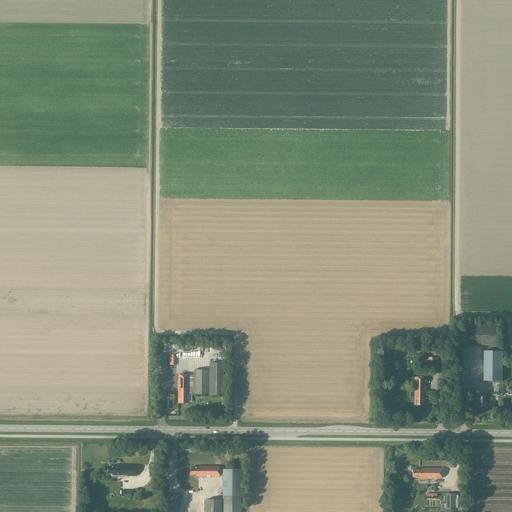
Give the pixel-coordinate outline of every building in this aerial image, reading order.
[(497,327),(469,327),(469,345),(497,345),(497,327)] [(502,381),(502,351),(484,351),(484,381),(502,381)] [(166,375),(166,355),(156,355),(156,375),(166,375)] [(188,403),(188,394),(223,394),(224,364),(209,364),(209,374),(208,374),(209,370),(194,370),(194,376),(188,375),(178,375),(178,403),(188,403)] [(424,405),(425,377),(415,377),(414,405),(424,405)] [(484,394),(479,393),(476,393),(476,400),(479,400),(479,406),(486,406),(489,406),(489,397),(486,397),(484,397),(484,394)] [(136,476),(136,466),(114,465),(114,467),(107,467),(107,471),(107,474),(112,474),(112,475),(136,476)] [(219,476),(219,470),(219,466),(197,466),(197,468),(190,468),(190,472),(190,475),(195,475),(195,476),(219,476)] [(222,511),(241,511),(241,469),(223,469),(222,511)] [(441,469),(419,469),(419,470),(412,470),(412,474),(412,477),(417,477),(417,478),(441,479),(441,469)] [(178,511),(179,494),(167,494),(166,511),(178,511)] [(455,509),(455,494),(446,494),(446,509),(455,509)] [(220,511),(221,500),(206,500),(205,511),(220,511)]
